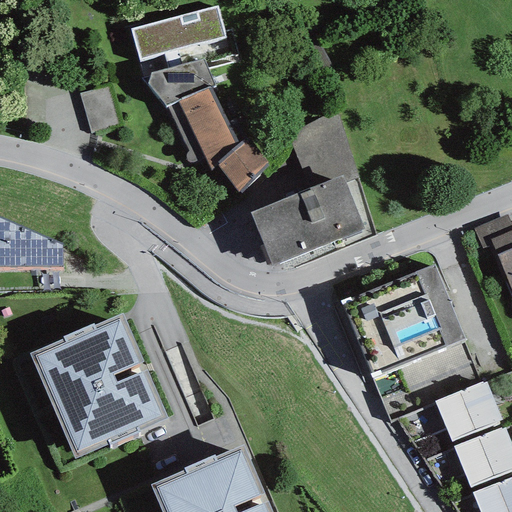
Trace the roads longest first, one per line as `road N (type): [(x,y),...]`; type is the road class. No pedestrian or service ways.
road 1 (residential): [(0,149),(141,205),(252,281),(294,286)]
road 2 (residential): [(294,286),(446,511)]
road 3 (residential): [(294,286),(511,196)]
